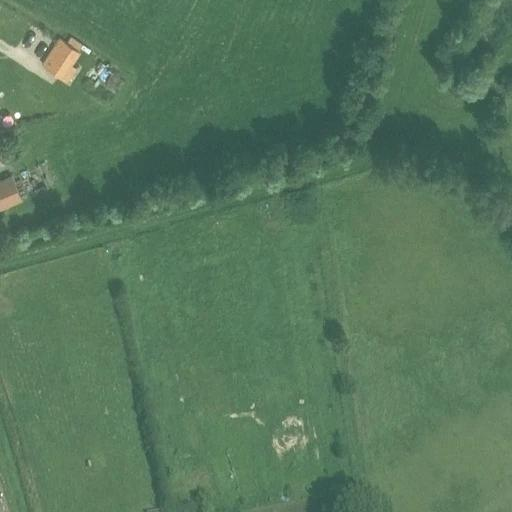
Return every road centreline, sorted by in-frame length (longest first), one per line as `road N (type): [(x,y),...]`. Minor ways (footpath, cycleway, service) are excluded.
road 1 (track): [(309,168),(0,253)]
road 2 (track): [(419,0),(378,151),(309,168)]
